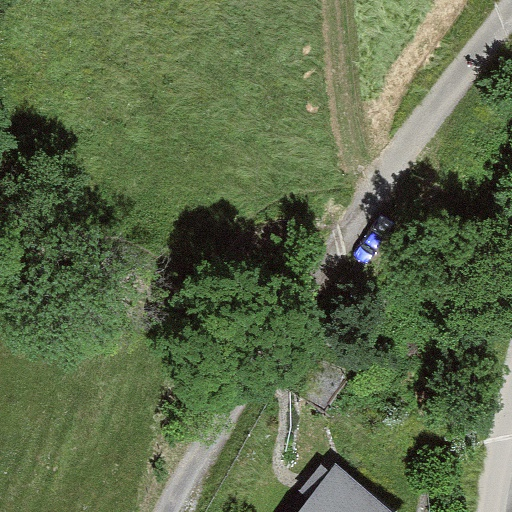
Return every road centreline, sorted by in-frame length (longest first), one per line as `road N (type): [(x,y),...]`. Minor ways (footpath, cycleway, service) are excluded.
road 1 (unclassified): [(511,8),(469,58),(209,435),(168,511)]
road 2 (unclassified): [(491,511),(511,392)]
